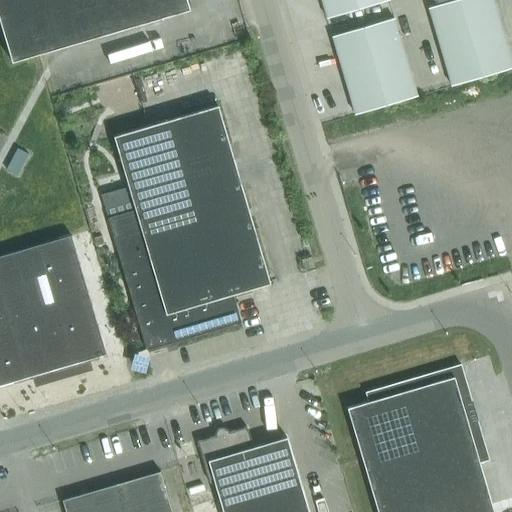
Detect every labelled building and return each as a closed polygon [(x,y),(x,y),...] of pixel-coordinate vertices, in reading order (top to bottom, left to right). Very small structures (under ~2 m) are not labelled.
[(44,52),(190,9),(186,0),(0,0),(0,21),(12,62),(44,52)] [(321,0),(327,18),(358,9),(355,0),(321,0)] [(355,0),(358,9),(387,0),(355,0)] [(460,0),(454,0),(429,8),(434,27),(465,18),(460,0)] [(493,0),(460,0),(465,18),(496,9),(493,0)] [(496,9),(465,18),(471,37),(502,28),(496,9)] [(394,18),(363,27),(369,46),(400,37),(394,18)] [(471,37),(465,18),(434,27),(440,47),(471,37)] [(363,27),(332,36),(338,56),(369,46),(363,27)] [(502,28),(471,37),(477,56),(507,48),(502,28)] [(400,37),(369,46),(375,66),(405,57),(400,37)] [(471,37),(440,47),(446,66),(477,56),(471,37)] [(369,46),(338,56),(344,75),(375,66),(369,46)] [(511,63),(507,48),(477,56),(483,76),(511,67),(511,63)] [(451,85),(483,76),(477,56),(446,66),(451,85)] [(405,57),(375,66),(381,85),(411,76),(405,57)] [(344,75),(349,94),(381,85),(375,66),(344,75)] [(411,76),(381,85),(387,105),(417,96),(411,76)] [(381,85),(349,94),(355,114),(387,105),(381,85)] [(135,209),(107,217),(113,237),(146,349),(166,344),(175,341),(176,341),(241,321),(233,294),(270,283),(270,282),(218,105),(113,136),(128,186),(135,209)] [(85,360),(106,354),(71,235),(0,255),(0,384),(36,374),(38,381),(87,367),(85,360)] [(314,266),(311,257),(301,259),(304,269),(314,266)] [(458,387),(467,384),(460,364),(365,392),(368,401),(347,407),(377,511),(494,511),(479,458),(478,458),(458,387)] [(223,511),(308,511),(286,437),(253,447),(247,426),(197,441),(209,482),(214,481),(223,511)] [(62,499),(65,511),(172,511),(160,470),(62,499)]
